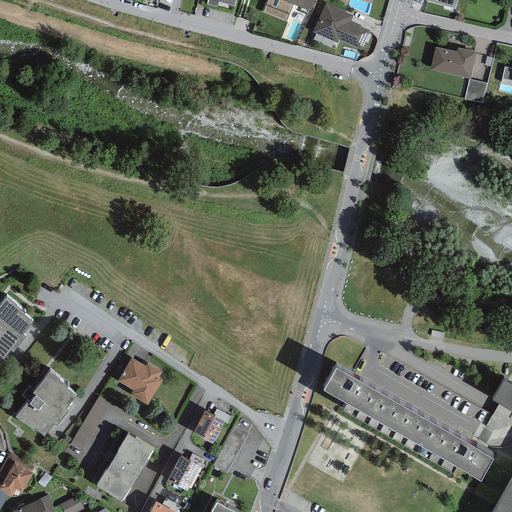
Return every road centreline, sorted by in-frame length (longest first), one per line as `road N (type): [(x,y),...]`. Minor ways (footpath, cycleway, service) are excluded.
road 1 (residential): [(379,76),(321,318),(262,511)]
road 2 (residential): [(110,0),(379,76)]
road 3 (unknown): [(380,332),(388,366),(422,407),(496,436)]
